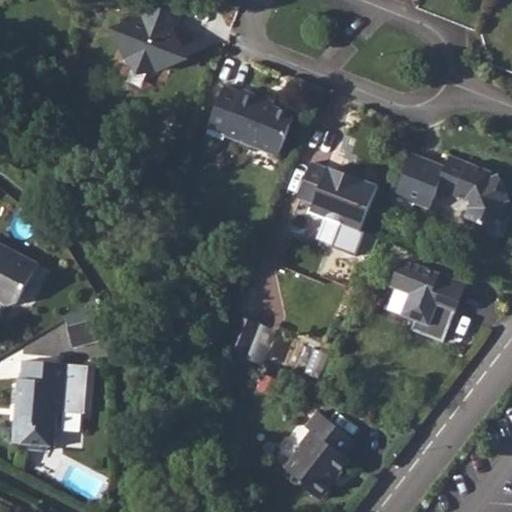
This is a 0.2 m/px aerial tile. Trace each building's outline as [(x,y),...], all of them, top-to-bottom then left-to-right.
[(160,75),(191,62),(178,32),(187,3),(178,0),(145,0),(140,17),(128,20),(115,31),(128,63),(160,75)] [(245,90),(219,88),(211,108),(203,132),(224,143),(226,137),(279,158),(297,113),(262,98),(264,95),(246,87),(245,90)] [(449,154),(446,163),(413,151),(397,195),(431,208),(439,190),(472,202),(466,219),(499,231),(509,206),(506,200),(511,197),(511,195),(501,170),(492,174),(494,167),(470,159),(469,161),(449,154)] [(307,212),(361,229),(379,187),(335,168),(316,161),(304,173),(300,195),(312,199),(307,212)] [(19,304),(39,264),(0,243),(0,300),(11,306),(19,304)] [(409,333),(443,345),(466,284),(402,256),(390,262),(385,275),(384,290),(390,293),(384,309),(413,323),(409,333)] [(259,325),(231,312),(216,353),(243,368),(259,325)] [(93,322),(69,328),(74,347),(98,340),(93,322)] [(86,414),(90,366),(24,360),(23,379),(19,379),(14,444),(25,444),(29,450),(45,451),(49,446),(55,447),(58,411),(86,414)] [(284,476),(310,497),(326,478),(320,472),(337,453),(334,446),(342,435),(311,410),(270,456),(289,471),(284,476)]
